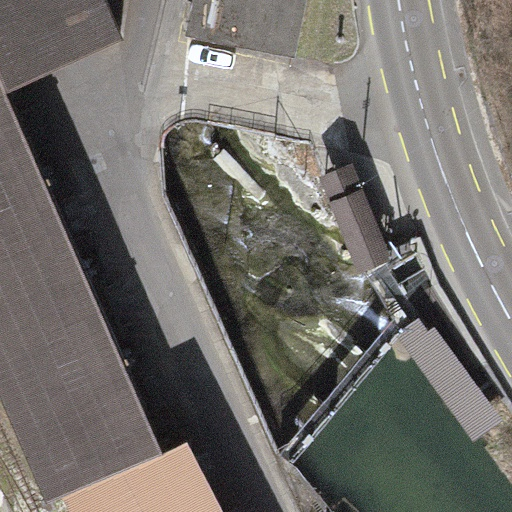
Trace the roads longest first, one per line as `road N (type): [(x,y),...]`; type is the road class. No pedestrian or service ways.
road 1 (primary): [(399,0),(433,144),(511,322)]
road 2 (unknown): [(433,144),(262,113)]
